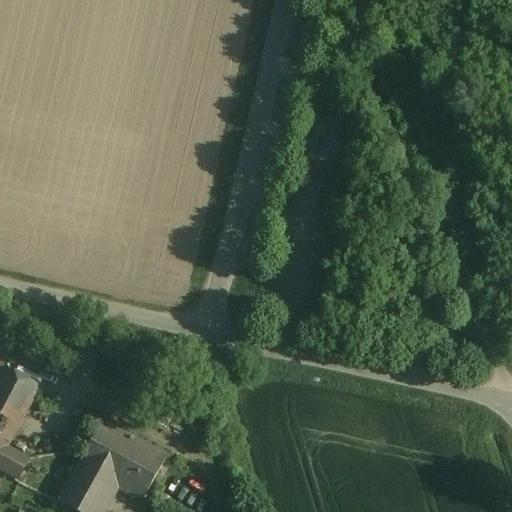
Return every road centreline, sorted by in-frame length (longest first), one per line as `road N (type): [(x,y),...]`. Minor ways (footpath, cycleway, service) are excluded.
road 1 (unclassified): [(283,0),(207,337)]
road 2 (unclassified): [(207,337),(511,403)]
road 3 (unclassified): [(0,290),(207,337)]
